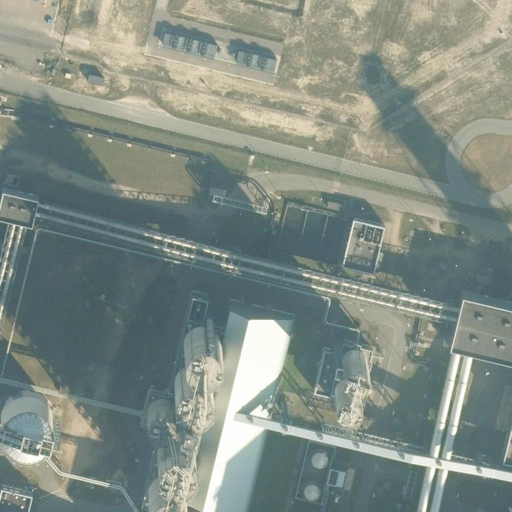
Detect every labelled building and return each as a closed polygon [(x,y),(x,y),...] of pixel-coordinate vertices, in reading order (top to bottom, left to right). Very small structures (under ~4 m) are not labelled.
[(0,43),(0,70),(25,77),(31,51),(0,43)] [(38,195),(2,186),(0,196),(0,214),(14,218),(22,220),(31,222),(34,212),(36,203),(38,195)] [(377,270),(382,251),(378,250),(384,224),(353,217),(341,264),(373,271),(374,269),(377,270)] [(511,301),(461,289),(458,304),(455,313),(448,342),(457,345),(471,348),(511,357),(511,301)] [(207,294),(192,290),(167,393),(149,389),(142,418),(159,422),(141,500),(183,509),(228,321),(202,315),(207,294)] [(190,486),(251,499),(294,309),(234,296),(190,486)] [(324,347),(314,390),(328,393),(327,395),(357,402),(367,363),(368,364),(371,354),(369,354),(372,344),(360,341),(360,338),(352,336),(352,339),(342,336),(339,350),(324,347)] [(20,426),(23,426),(25,419),(24,417),(26,410),(22,407),(26,402),(27,402),(25,400),(30,401),(31,394),(30,391),(22,389),(21,398),(21,403),(20,404),(16,407),(12,406),(2,407),(0,419),(0,434),(12,434),(20,426)] [(511,412),(502,456),(511,458),(511,412)] [(318,464),(319,465),(319,464),(320,464),(321,464),(322,464),(323,464),(323,463),(324,463),(325,462),(326,461),(327,460),(327,459),(327,458),(328,458),(328,457),(328,456),(328,455),(328,454),(328,453),(327,452),(327,451),(326,450),(326,449),(325,449),(325,448),(324,448),(323,447),(322,447),(321,446),(320,446),(319,446),(318,446),(317,446),(316,446),(315,447),(314,447),(313,448),(312,449),(311,450),(311,451),(310,451),(310,452),(310,453),(309,454),(309,455),(309,456),(309,457),(310,458),(310,459),(311,460),(311,461),(312,461),(312,462),(313,462),(313,463),(314,463),(315,464),(316,464),(317,464),(318,464)] [(314,478),(313,477),(312,477),(311,477),(310,477),(309,477),(309,478),(308,478),(307,478),(306,479),(305,480),(304,481),(304,482),(303,482),(303,483),(302,484),(302,485),(302,486),(302,487),(302,488),(302,489),(303,490),(303,491),(304,492),(304,493),(305,493),(306,494),(307,495),(308,495),(309,495),(309,496),(310,496),(311,496),(312,496),(313,496),(314,495),(315,495),(316,495),(316,494),(317,494),(318,493),(319,492),(320,491),(320,490),(320,489),(321,488),(321,487),(321,486),(321,485),(320,485),(320,484),(320,483),(320,482),(319,482),(319,481),(318,480),(317,479),(316,479),(316,478),(315,478),(314,478)] [(408,511),(417,484),(409,482),(399,511),(408,511)] [(0,511),(26,511),(32,492),(1,485),(0,489),(0,511)] [(418,495),(412,511),(422,511),(427,498),(418,495)]
